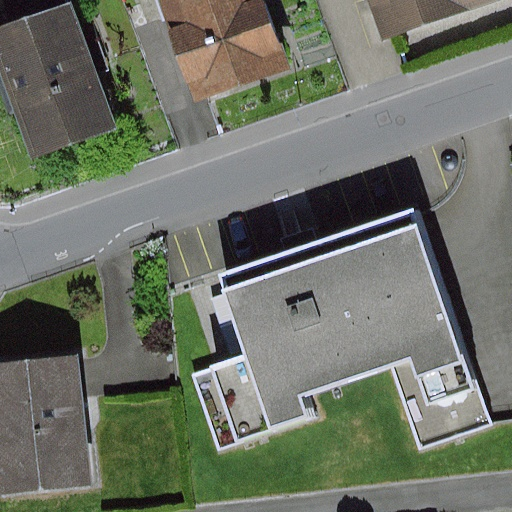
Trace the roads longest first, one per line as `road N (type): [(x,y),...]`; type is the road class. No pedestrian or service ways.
road 1 (residential): [(0,257),(511,85)]
road 2 (residential): [(317,511),(511,492)]
